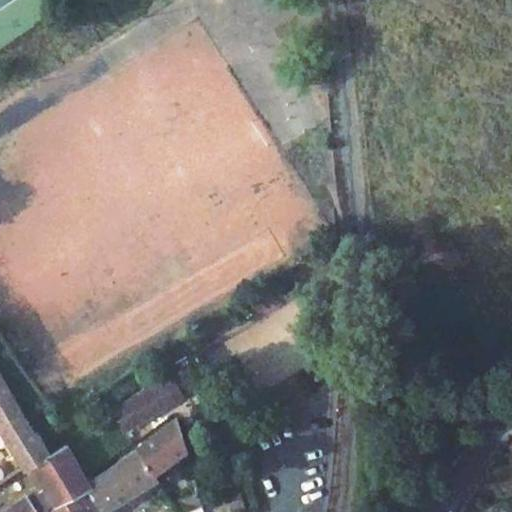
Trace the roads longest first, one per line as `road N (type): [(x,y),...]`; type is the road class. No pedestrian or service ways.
road 1 (residential): [(341,0),(364,406),(350,511)]
road 2 (residential): [(437,511),(511,412)]
